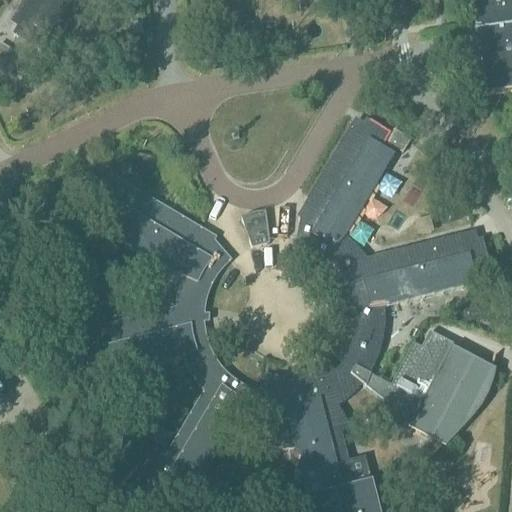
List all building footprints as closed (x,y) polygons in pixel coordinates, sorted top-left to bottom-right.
[(26,0),(11,26),(18,30),(13,37),(15,39),(49,60),(85,0),(26,0)] [(351,0),(333,0),(347,8),(351,0)] [(511,0),(472,0),(487,96),(511,92),(511,0)] [(0,63),(7,68),(15,55),(0,45),(0,63)] [(176,313),(176,316),(168,315),(67,341),(69,349),(64,351),(70,377),(87,373),(90,388),(178,365),(183,363),(185,366),(186,369),(188,373),(191,379),(195,385),(198,388),(200,390),(205,396),(204,397),(165,463),(155,457),(143,476),(153,482),(146,495),(174,511),(195,511),(200,505),(192,500),(237,424),(239,419),(245,422),(249,423),(255,424),(258,425),(265,426),(272,427),(270,451),(294,452),(307,505),(287,510),(287,511),(377,511),(365,461),(348,465),(341,436),(351,430),(337,410),(343,406),(346,403),(351,399),(356,393),(361,388),(365,391),(384,404),(378,414),(380,414),(381,413),(388,416),(384,423),(411,438),(413,433),(442,449),(430,461),(431,462),(471,421),(475,416),(477,413),(480,408),(482,406),(485,400),(487,395),(489,389),(491,383),(497,360),(495,360),(491,377),(454,357),(458,351),(431,336),(422,352),(415,349),(416,347),(415,346),(391,390),(369,378),(371,374),(372,371),(374,367),(375,364),(378,357),(379,353),(380,349),(381,346),(382,342),(382,338),(383,331),(383,327),(383,323),(383,319),(383,312),(388,311),(476,289),(473,274),(489,270),(482,244),(477,245),(475,237),(369,263),(369,265),(367,267),(363,261),(361,259),(357,254),(354,251),(350,247),(345,242),(348,238),(394,160),(381,152),(385,146),(390,138),(366,124),(363,129),(356,124),(298,221),(301,223),(296,248),(301,249),(306,251),(313,254),(318,256),(323,259),(327,262),(331,266),(335,270),(338,273),(342,278),(345,282),(346,284),(347,287),(350,291),(352,299),(343,302),(346,312),(355,310),(356,316),(356,321),(356,326),(356,329),(356,332),(355,337),(354,342),(353,347),(351,352),(349,357),(346,362),(345,364),(342,368),(339,373),(337,375),(333,379),(331,380),(327,384),(323,387),(318,390),(314,392),(311,393),(303,376),(284,381),(285,400),(277,400),(272,400),(266,399),(261,398),(258,398),(256,397),(251,395),(246,393),(241,390),(237,388),(234,386),(230,383),(228,381),(224,377),(222,375),(219,371),(217,369),(216,367),(213,362),(210,358),(208,353),(207,350),(205,345),(204,340),(204,337),(203,332),(202,327),(198,327),(198,319),(202,319),(203,316),(203,311),(204,308),(205,303),(206,300),(207,295),(210,290),(211,288),(213,283),(215,281),(218,277),(221,272),(223,271),(225,269),(229,265),(211,244),(213,243),(116,185),(112,193),(108,190),(94,214),(108,222),(100,235),(178,282),(183,284),(181,290),(180,293),(179,296),(178,300),(177,306),(176,313)] [(393,133),(390,138),(385,146),(402,156),(410,143),(393,133)] [(135,157),(131,174),(150,178),(154,161),(135,157)] [(249,217),(240,221),(251,251),(269,246),(265,214),(256,215),(249,217)] [(507,279),(488,284),(492,299),(511,294),(507,279)] [(43,335),(62,329),(57,314),(38,321),(43,335)]
